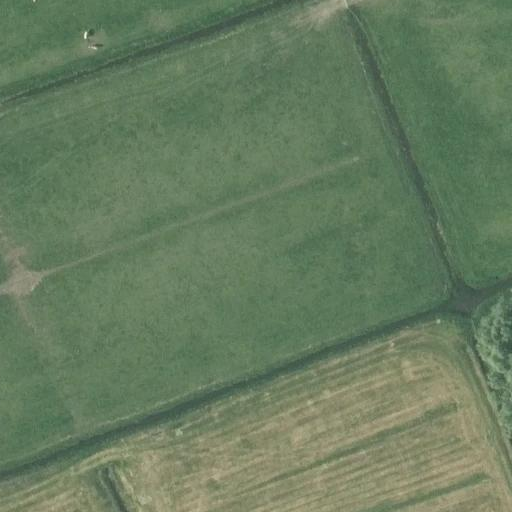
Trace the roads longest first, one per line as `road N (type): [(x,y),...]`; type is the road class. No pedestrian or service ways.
road 1 (track): [(83,469),(421,343),(452,357),(511,485)]
road 2 (track): [(0,82),(229,0)]
